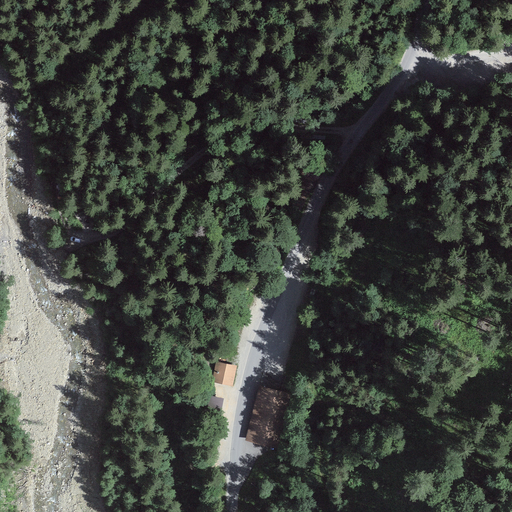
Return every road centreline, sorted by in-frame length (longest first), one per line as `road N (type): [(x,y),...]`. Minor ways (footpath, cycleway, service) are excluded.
road 1 (unclassified): [(424,0),(405,66),(326,183),(267,317),(242,409),(231,511)]
road 2 (track): [(85,237),(119,227),(181,166),(236,132),(275,124),(358,131)]
road 3 (track): [(267,317),(316,312),(329,301),(400,198),(464,178),(511,188)]
